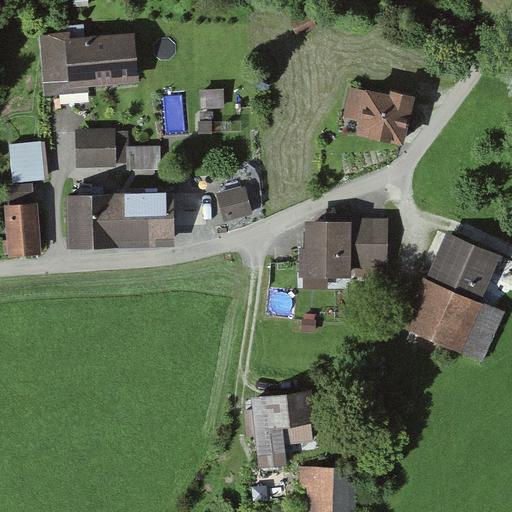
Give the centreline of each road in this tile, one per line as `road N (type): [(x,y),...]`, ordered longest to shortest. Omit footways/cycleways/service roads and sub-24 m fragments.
road 1 (residential): [(0,270),(182,256),(361,190),(413,156),(511,19)]
road 2 (track): [(393,174),(411,210),(511,252)]
